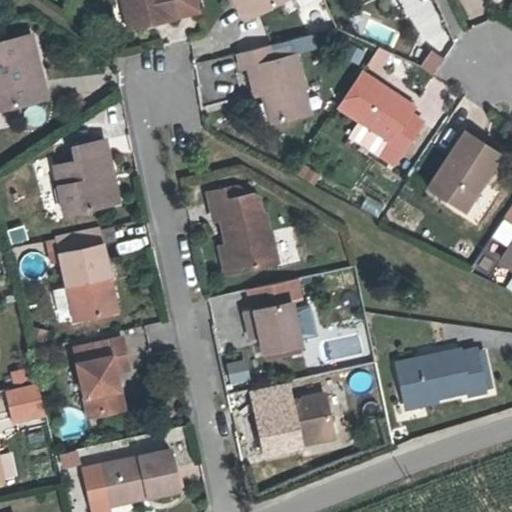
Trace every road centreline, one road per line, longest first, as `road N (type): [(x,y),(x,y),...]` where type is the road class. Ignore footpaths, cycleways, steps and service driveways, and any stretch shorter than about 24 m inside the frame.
road 1 (residential): [(172,81),(134,89),(222,511)]
road 2 (unclassified): [(511,430),(285,511)]
